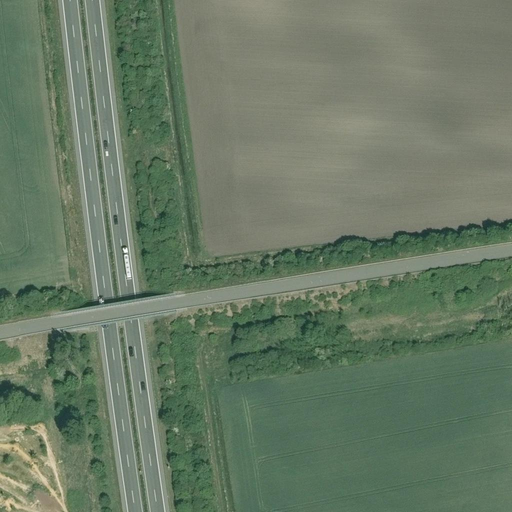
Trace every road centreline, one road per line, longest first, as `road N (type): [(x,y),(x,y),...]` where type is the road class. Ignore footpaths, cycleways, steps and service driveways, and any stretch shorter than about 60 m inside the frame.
road 1 (unclassified): [(0,339),(511,256)]
road 2 (motorway): [(158,511),(93,0)]
road 3 (motorway): [(71,0),(135,511)]
